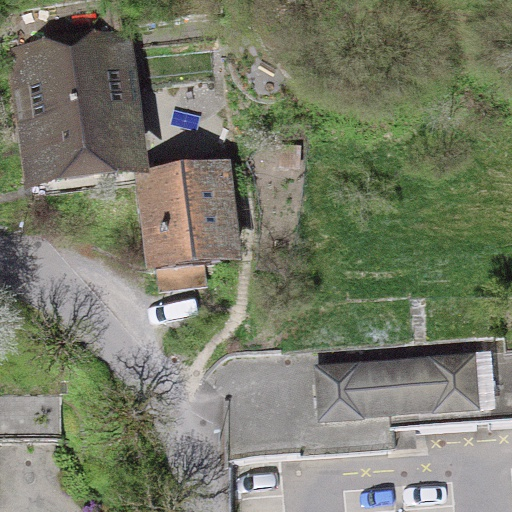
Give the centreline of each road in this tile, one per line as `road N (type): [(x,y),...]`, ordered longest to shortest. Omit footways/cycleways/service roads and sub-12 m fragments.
road 1 (residential): [(0,250),(92,298),(147,350),(180,394),(203,447),(209,511)]
road 2 (unknown): [(482,511),(472,479),(453,468),(340,482),(321,511)]
